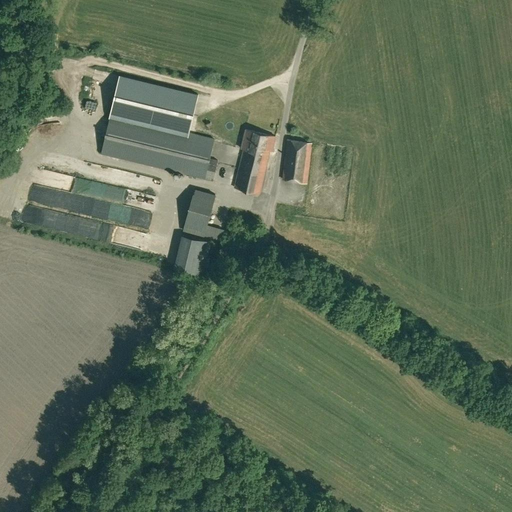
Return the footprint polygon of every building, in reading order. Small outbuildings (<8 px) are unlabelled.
[(199,94),(120,75),(111,114),(189,133),(199,94)] [(102,153),(205,178),(213,180),(218,159),(211,157),(215,139),(189,133),(111,114),(102,153)] [(273,150),(276,136),(247,129),(242,149),(244,149),(235,187),(260,193),(271,150),(273,150)] [(307,182),(312,142),(288,139),(283,179),(307,182)] [(119,192),(120,189),(101,184),(98,196),(123,203),(125,193),(119,192)] [(37,188),(32,199),(45,205),(50,194),(37,188)] [(208,224),(216,194),(196,189),(184,229),(205,235),(204,236),(222,240),(225,229),(208,224)] [(151,250),(153,233),(106,227),(104,243),(151,250)]
